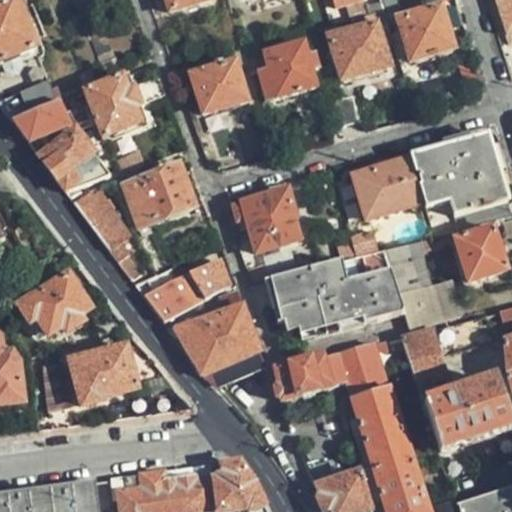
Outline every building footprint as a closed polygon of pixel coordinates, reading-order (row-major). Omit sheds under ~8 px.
[(214,0),(167,0),(170,11),(214,0)] [(375,16),(385,13),(381,0),(363,0),(345,6),(350,23),(355,21),(375,16)] [(511,0),(495,0),(496,0),(510,45),(511,44),(511,0)] [(448,32),(441,8),(400,22),(413,63),(454,50),(448,32)] [(0,71),(54,65),(46,13),(0,20),(0,71)] [(391,68),(375,16),(355,21),(358,32),(331,41),(343,82),(367,75),(391,68)] [(315,88),(303,45),(266,56),(269,69),(259,72),(267,101),(292,95),(315,88)] [(248,102),(235,62),(230,63),(228,59),(220,62),(221,66),(207,69),(206,66),(199,68),(200,72),(192,74),(205,113),(227,107),(248,102)] [(143,126),(124,79),(86,94),(106,140),(143,126)] [(29,115),(58,105),(49,84),(21,94),(29,115)] [(337,102),(345,127),(360,123),(351,98),(337,102)] [(328,132),(345,127),(337,102),(321,107),(328,132)] [(29,115),(13,121),(22,134),(40,157),(62,146),(55,131),(69,124),(58,105),(29,115)] [(70,198),(111,181),(80,138),(62,146),(40,157),(70,198)] [(476,140),(410,159),(411,163),(422,198),(425,206),(450,199),(454,213),(487,204),(506,198),(499,173),(491,147),(476,140)] [(406,203),(422,198),(411,163),(396,167),(395,164),(377,169),(359,175),(364,194),(357,196),(364,223),(408,210),(406,203)] [(193,207),(186,191),(178,170),(126,190),(141,229),(193,207)] [(364,194),(359,175),(351,177),(357,196),(364,194)] [(299,242),(292,220),(295,220),(288,192),(263,200),(234,209),(237,221),(246,218),(258,255),(299,242)] [(128,275),(135,283),(143,277),(121,249),(132,239),(100,194),(92,198),(89,194),(75,205),(128,275)] [(506,198),(487,204),(492,223),(511,218),(506,198)] [(495,230),(456,240),(457,243),(469,285),(508,273),(501,250),(495,230)] [(7,231),(0,235),(0,244),(11,238),(7,231)] [(421,242),(424,253),(457,243),(456,240),(454,233),(421,242)] [(406,315),(410,331),(445,322),(437,294),(454,289),(450,277),(433,282),(424,253),(421,242),(388,250),(406,315)] [(351,243),(340,246),(343,262),(355,259),(351,243)] [(343,262),(274,279),(282,309),(289,332),(302,328),(364,312),(369,325),(406,315),(388,250),(355,259),(343,262)] [(259,265),(244,270),(249,281),(263,277),(259,265)] [(155,311),(165,325),(206,300),(191,274),(174,282),(146,298),(155,311)] [(88,310),(65,275),(18,307),(29,325),(34,322),(47,338),(59,330),(64,336),(82,322),(78,318),(88,310)] [(260,353),(244,308),(176,332),(194,355),(201,376),(230,365),(237,383),(264,370),(259,354),(260,353)] [(306,343),(369,325),(364,312),(302,328),(306,343)] [(511,312),(501,315),(506,329),(506,344),(509,375),(511,385),(511,312)] [(494,331),(490,318),(404,340),(408,353),(494,331)] [(497,345),(494,331),(408,353),(418,384),(447,374),(444,360),(497,345)] [(0,395),(22,393),(19,363),(11,352),(1,352),(0,345),(0,395)] [(431,511),(376,345),(328,357),(339,389),(350,387),(388,511),(431,511)] [(134,391),(124,350),(70,363),(80,407),(99,403),(99,399),(134,391)] [(328,357),(278,372),(280,389),(283,401),(329,391),(339,389),(328,357)] [(73,408),(59,365),(43,370),(50,414),(73,408)] [(511,430),(497,383),(425,406),(441,455),(511,431),(511,430)] [(339,389),(329,391),(334,410),(343,407),(339,389)] [(330,461),(310,468),(324,506),(328,511),(373,511),(375,511),(363,473),(338,480),(330,461)] [(269,511),(269,509),(256,486),(241,464),(211,468),(213,482),(210,483),(214,511),(269,511)] [(213,482),(211,468),(194,471),(195,479),(178,481),(176,473),(175,473),(181,511),(214,511),(210,483),(213,482)] [(181,511),(175,473),(125,480),(127,495),(120,496),(121,511),(181,511)] [(0,511),(99,511),(96,485),(0,497),(0,511)] [(511,511),(511,491),(458,507),(459,511),(511,511)]
